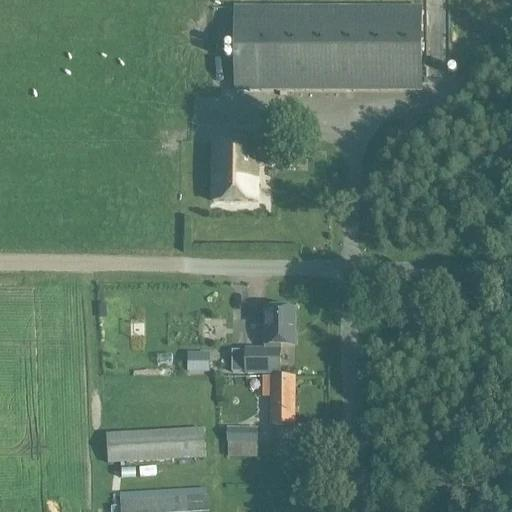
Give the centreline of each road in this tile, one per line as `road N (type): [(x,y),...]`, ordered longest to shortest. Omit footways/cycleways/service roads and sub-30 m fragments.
road 1 (track): [(349,268),(362,133),(439,100),(511,25)]
road 2 (unclassified): [(356,511),(346,268)]
road 3 (unclassified): [(346,268),(139,262)]
road 4 (unclassified): [(511,269),(346,268)]
road 5 (track): [(139,262),(0,262)]
